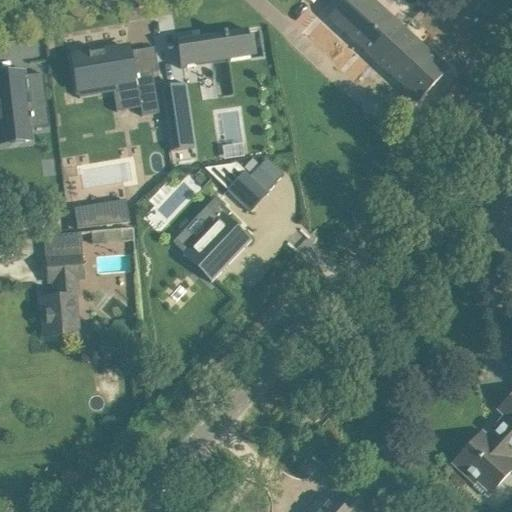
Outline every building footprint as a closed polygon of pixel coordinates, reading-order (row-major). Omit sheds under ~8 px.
[(345,0),(328,19),(418,103),(448,70),(372,0),(345,0)] [(511,0),(451,0),(446,6),(484,38),(511,3),(511,0)] [(192,39),(175,42),(179,65),(195,62),(195,66),(226,62),(226,63),(230,62),(229,58),(250,55),(246,31),(222,34),(223,40),(221,40),(218,40),(218,39),(198,43),(193,44),(192,39)] [(88,56),(71,58),(78,94),(96,91),(94,81),(116,78),(122,111),(140,108),(141,117),(159,114),(152,75),(152,74),(132,77),(128,53),(127,49),(89,55),(89,54),(88,54),(88,56)] [(22,74),(0,76),(0,128),(9,128),(11,143),(30,141),(29,129),(49,127),(43,75),(23,77),(22,74)] [(185,85),(160,88),(170,153),(194,149),(185,85)] [(83,121),(90,168),(128,162),(121,115),(83,121)] [(236,165),(204,170),(250,214),(268,195),(266,194),(245,173),(236,165)] [(44,189),(3,194),(5,215),(46,210),(44,189)] [(208,230),(182,257),(211,284),(251,242),(225,217),(227,215),(229,216),(230,214),(214,199),(213,201),(214,202),(201,216),(197,219),(208,230)] [(126,202),(73,211),(76,230),(129,221),(126,202)] [(57,282),(58,298),(42,299),(45,338),(78,335),(78,334),(75,334),(71,281),(82,280),(80,256),(47,259),(48,282),(57,282)] [(511,395),(499,410),(509,419),(489,442),(485,439),(479,446),(474,441),(453,464),(475,484),(473,487),(483,496),(485,493),(488,496),(511,469),(511,462),(507,458),(511,453),(511,395)] [(369,511),(348,493),(338,505),(331,500),(320,511),(369,511)]
